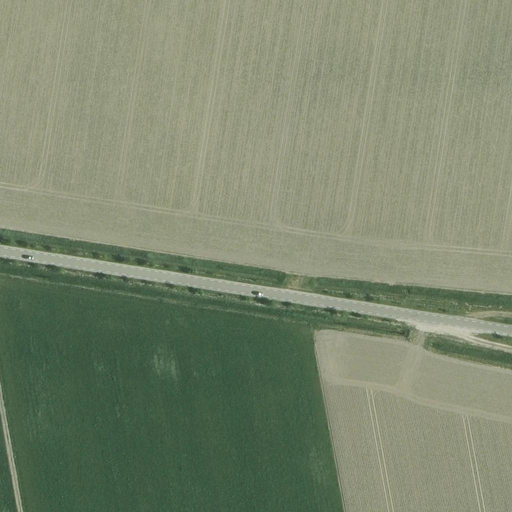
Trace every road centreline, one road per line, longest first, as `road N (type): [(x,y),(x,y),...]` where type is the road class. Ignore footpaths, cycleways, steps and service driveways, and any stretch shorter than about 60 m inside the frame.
road 1 (tertiary): [(428,319),(0,253)]
road 2 (unclassified): [(21,511),(0,387)]
